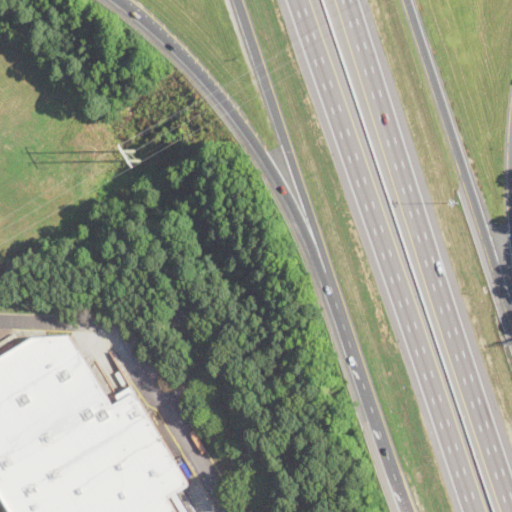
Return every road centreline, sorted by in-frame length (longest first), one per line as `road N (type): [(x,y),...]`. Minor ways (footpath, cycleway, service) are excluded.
road 1 (motorway): [(288,0),(460,511)]
road 2 (motorway): [(511,461),(357,0)]
road 3 (motorway): [(511,316),(406,0)]
road 4 (motorway): [(237,0),(329,277)]
road 5 (motorway): [(329,277),(409,511)]
road 6 (motorway): [(122,0),(244,127)]
road 7 (motorway): [(244,127),(329,277)]
